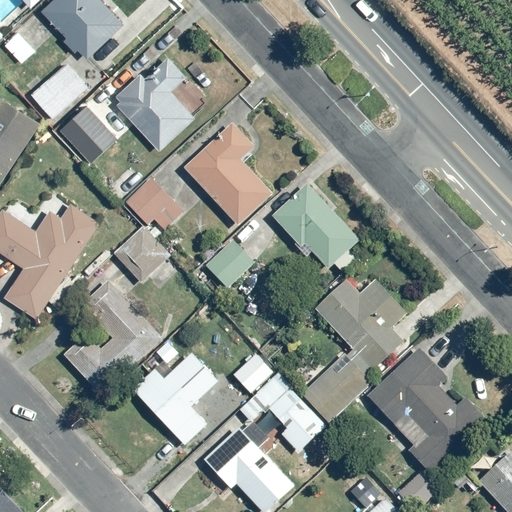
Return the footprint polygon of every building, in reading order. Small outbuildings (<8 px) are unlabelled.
[(20,0),(30,10),(40,0),(20,0)] [(53,0),(41,12),(87,60),(124,25),(100,0),(53,0)] [(90,83),(68,59),(31,92),(53,117),(90,83)] [(145,81),(140,75),(116,97),(121,102),(116,106),(160,153),(196,119),(171,91),(186,78),(168,59),(145,81)] [(0,95),(0,185),(42,125),(0,95)] [(256,145),(233,121),(183,168),(238,226),(273,193),(241,159),(256,145)] [(183,212),(150,176),(124,201),(146,225),(154,218),(165,230),(183,212)] [(358,239),(307,184),(272,216),(301,246),(305,243),(328,267),(358,239)] [(1,208),(0,210),(0,254),(22,268),(3,297),(37,319),(100,223),(70,204),(61,218),(49,211),(36,231),(1,208)] [(254,263),(233,239),(205,264),(225,288),(254,263)] [(408,311),(375,277),(359,292),(347,279),(316,309),(374,369),(404,341),(391,328),(408,311)] [(163,339),(108,280),(83,303),(114,336),(100,349),(85,334),(63,355),(102,396),(163,339)] [(447,377),(419,348),(368,395),(395,423),(406,413),(425,433),(407,450),(433,476),(490,423),(465,397),(458,404),(439,385),(447,377)] [(274,370),(256,351),(232,375),(250,393),(274,370)] [(155,370),(134,390),(185,445),(209,424),(193,406),(219,382),(192,353),(164,379),(155,370)] [(240,424),(202,459),(231,490),(237,484),(262,511),(264,511),(295,484),(240,424)] [(511,511),(511,450),(480,480),(510,511),(511,511)] [(436,486),(420,467),(392,490),(407,509),(436,486)] [(0,511),(23,511),(0,487),(0,511)] [(402,511),(387,494),(366,511),(402,511)]
